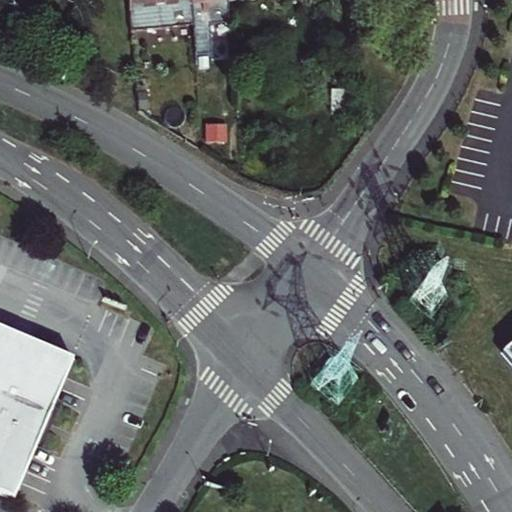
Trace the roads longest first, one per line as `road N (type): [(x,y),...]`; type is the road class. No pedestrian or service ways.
road 1 (tertiary): [(307,270),(155,163),(0,83)]
road 2 (tertiary): [(0,160),(103,232),(241,360)]
road 3 (tertiary): [(506,511),(409,372),(307,270)]
road 4 (residential): [(454,0),(433,83),(307,270)]
road 5 (tertiary): [(241,360),(385,511)]
road 6 (residential): [(241,360),(149,511)]
